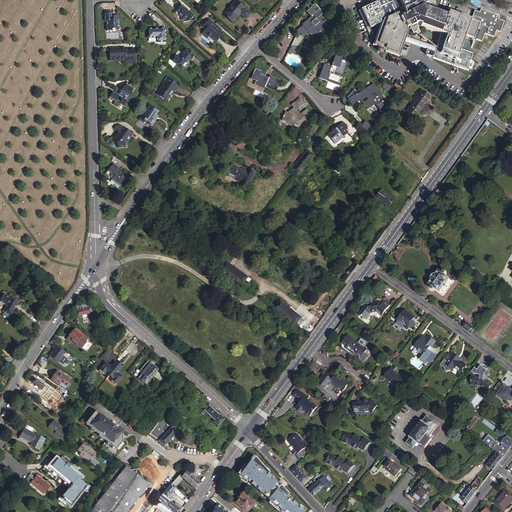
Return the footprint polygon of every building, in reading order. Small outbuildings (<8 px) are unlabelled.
[(378,0),(379,3),(380,5),(369,10),(377,26),(382,24),(386,22),(388,22),(379,44),(379,46),(378,47),(387,51),(398,55),(404,38),(405,35),(407,31),(408,29),(412,28),(411,30),(413,31),(414,33),(416,34),(418,33),(418,32),(419,32),(421,26),(441,34),(436,49),(434,53),(432,58),(467,71),(473,55),(460,50),(466,36),(482,42),(485,34),(494,37),(496,31),(501,33),(505,22),(499,20),(500,17),(496,15),(497,14),(495,14),(494,15),(489,13),(490,12),(487,11),(486,12),(484,11),(482,14),(477,12),(476,16),(477,18),(476,19),(474,20),(474,21),(452,13),(451,16),(436,10),(425,6),(422,0),(378,0)] [(422,0),(425,6),(436,10),(437,9),(437,7),(437,6),(437,4),(434,2),(432,0),(422,0)] [(246,21),(251,15),(236,2),(228,12),(229,13),(225,17),(233,24),(241,16),(246,21)] [(327,13),(319,3),(310,10),(315,17),(304,26),(305,27),(301,30),(302,31),(290,52),(298,51),(307,35),(305,34),(312,29),(316,33),(324,27),(329,32),(335,27),(328,19),(325,22),(321,17),(327,13)] [(380,5),(379,3),(363,10),(368,23),(365,24),(368,30),(377,26),(369,10),(380,5)] [(195,16),(190,12),(189,13),(188,12),(188,10),(183,5),(178,11),(181,14),(180,15),(182,18),(182,21),(184,23),(190,22),(195,16)] [(113,17),(113,11),(106,11),(106,23),(107,22),(107,32),(113,31),(113,30),(120,30),(120,20),(119,20),(118,16),(115,17),(114,17),(113,17)] [(221,30),(209,20),(202,27),(205,30),(202,34),(208,39),(211,36),(214,39),(213,40),(216,42),(223,35),(220,31),(221,30)] [(382,24),(375,42),(379,44),(388,22),(386,22),(382,24)] [(167,30),(149,30),(149,39),(158,39),(158,43),(167,43),(167,30)] [(398,55),(387,51),(386,53),(400,58),(405,43),(407,38),(410,32),(407,31),(405,35),(404,38),(398,55)] [(407,38),(405,43),(434,53),(436,49),(407,38)] [(136,64),(136,53),(127,54),(126,51),(126,49),(110,50),(111,62),(127,61),(127,65),(136,64)] [(189,61),(190,62),(195,56),(187,49),(179,58),(177,56),(173,61),(176,65),(177,64),(179,66),(178,67),(182,70),(183,69),(185,71),(189,66),(187,65),(186,64),(189,61)] [(346,57),(338,55),(335,62),(333,61),(327,62),(322,76),(330,79),(333,72),(345,77),(347,71),(349,71),(350,68),(348,67),(350,62),(345,60),(346,57)] [(261,71),(256,68),(252,78),(256,80),(255,83),(264,88),(265,85),(275,90),(280,80),(270,75),(269,77),(260,73),(261,71)] [(176,84),(170,79),(167,84),(165,82),(163,85),(164,86),(161,92),(159,96),(168,102),(173,94),(172,94),(173,92),(174,93),(176,94),(180,87),(176,85),(176,84)] [(387,100),(376,84),(359,94),(358,93),(349,98),(354,105),(368,96),(370,99),(364,103),(368,109),(377,104),(378,106),(387,100)] [(114,95),(110,101),(116,105),(114,108),(118,111),(120,108),(125,110),(128,105),(129,106),(133,101),(129,98),(133,91),(127,87),(122,93),(121,92),(118,97),(116,96),(114,95)] [(420,99),(428,105),(435,94),(427,89),(420,99)] [(305,103),(300,97),(291,104),(294,108),(288,112),(286,111),(282,120),(294,125),(297,123),(299,125),(312,114),(307,108),(300,114),(297,110),(305,103)] [(420,115),(428,105),(420,99),(413,110),(420,115)] [(155,120),(157,117),(159,114),(150,108),(140,122),(145,125),(146,123),(147,124),(147,123),(150,124),(149,125),(152,128),(157,121),(155,120)] [(346,144),(352,139),(345,130),(347,129),(341,123),(328,135),(335,144),(341,138),(346,144)] [(129,138),(130,136),(123,132),(114,144),(118,147),(119,152),(125,151),(125,149),(130,142),(129,140),(129,138)] [(298,176),(314,155),(308,150),(291,170),(297,175),(298,176)] [(476,172),(480,167),(468,158),(463,163),(476,172)] [(245,190),(255,172),(248,168),(246,171),(231,163),(225,175),(240,183),(238,187),(245,190)] [(128,177),(129,175),(126,173),(124,177),(120,174),(122,172),(114,167),(107,177),(114,182),(113,183),(118,186),(116,189),(121,192),(126,185),(127,185),(130,182),(128,181),(126,179),(128,177)] [(376,197),(389,207),(394,200),(381,190),(376,197)] [(241,286),(247,278),(225,261),(219,270),(241,286)] [(347,284),(360,267),(355,264),(351,269),(350,268),(341,280),(347,284)] [(446,276),(444,274),(445,272),(444,271),(443,271),(441,273),(439,271),(436,275),(435,275),(431,279),(432,281),(429,285),(432,287),(431,287),(430,288),(430,289),(430,290),(431,290),(432,290),(433,290),(433,289),(433,288),(435,290),(438,292),(441,288),(446,282),(449,278),(446,276)] [(14,317),(22,302),(18,300),(17,302),(15,301),(15,298),(7,294),(2,302),(9,305),(5,312),(7,313),(5,316),(7,317),(7,316),(9,317),(9,318),(11,319),(13,316),(14,317)] [(367,317),(368,315),(371,311),(372,310),(378,309),(384,313),(393,301),(387,296),(384,300),(381,298),(379,298),(379,299),(372,300),(372,304),(369,304),(367,302),(360,312),(367,317)] [(294,326),(301,318),(280,301),(274,309),(294,326)] [(399,319),(402,322),(407,325),(406,326),(407,327),(409,325),(414,328),(417,324),(413,321),(416,317),(405,310),(399,319)] [(474,330),(474,329),(465,322),(462,326),(462,327),(471,333),(472,332),(474,330)] [(88,337),(86,336),(76,327),(67,338),(68,339),(68,341),(70,343),(71,341),(80,348),(85,342),(85,341),(88,337)] [(354,347),(357,349),(356,350),(360,354),(360,357),(364,360),(369,354),(365,351),(368,347),(349,332),(343,342),(343,345),(351,351),(353,348),(354,347)] [(430,335),(426,332),(424,335),(418,343),(421,346),(420,349),(424,352),(425,351),(426,352),(423,356),(428,360),(433,354),(432,353),(435,349),(431,346),(434,343),(435,344),(439,339),(432,333),(430,335)] [(65,351),(57,345),(54,348),(56,349),(50,356),(58,361),(60,361),(64,356),(63,355),(65,351)] [(463,360),(455,353),(448,362),(445,360),(441,365),(445,368),(446,371),(452,370),(453,369),(455,370),(456,368),(462,372),(467,365),(462,361),(463,360)] [(117,363),(116,362),(113,365),(112,365),(110,367),(106,363),(100,370),(100,372),(103,374),(105,374),(106,373),(112,378),(111,380),(111,382),(114,384),(116,384),(122,377),(118,373),(119,371),(122,367),(120,366),(119,364),(117,363)] [(145,384),(158,369),(153,365),(153,366),(150,363),(137,377),(140,380),(141,380),(145,384)] [(391,373),(390,376),(397,382),(398,382),(398,383),(404,383),(404,374),(401,373),(397,370),(397,369),(393,365),(389,371),(391,373)] [(478,374),(478,375),(480,375),(480,377),(472,376),(471,384),(476,385),(475,384),(481,385),(488,390),(493,384),(488,380),(486,378),(484,377),(484,376),(485,376),(486,374),(486,369),(487,367),(484,367),(481,366),(479,366),(478,370),(475,370),(474,373),(478,374)] [(51,378),(64,391),(72,384),(58,371),(51,378)] [(349,380),(336,371),(335,373),(330,373),(324,373),(318,380),(325,386),(328,382),(334,382),(343,389),(349,380)] [(43,389),(45,386),(38,380),(37,379),(34,383),(42,390),(43,389)] [(511,388),(509,386),(508,387),(504,385),(497,393),(505,400),(506,398),(508,400),(511,394),(511,388)] [(307,398),(309,396),(297,388),(293,395),(299,399),(300,400),(300,399),(301,400),(300,402),(296,407),(297,409),(299,411),(302,411),(303,410),(309,415),(317,405),(307,398)] [(61,397),(60,397),(69,404),(71,402),(61,394),(60,396),(61,397)] [(369,402),(369,399),(359,400),(360,408),(364,408),(365,410),(369,410),(369,407),(371,409),(373,410),(378,403),(373,399),(371,401),(369,402)] [(224,419),(209,404),(205,408),(207,411),(206,412),(215,420),(213,421),(218,425),(224,419)] [(111,424),(96,411),(91,417),(85,424),(106,441),(102,445),(113,454),(123,442),(122,440),(125,437),(122,434),(122,433),(117,428),(119,426),(113,421),(111,424)] [(434,422),(427,416),(422,423),(421,422),(410,437),(411,437),(406,443),(413,449),(418,443),(425,448),(432,439),(430,437),(438,425),(434,422)] [(159,440),(158,441),(161,442),(165,445),(169,440),(173,435),(179,428),(173,424),(171,426),(170,427),(168,425),(170,422),(163,417),(150,434),(156,438),(157,437),(160,439),(159,440)] [(61,429),(63,427),(60,424),(59,424),(58,425),(56,424),(57,423),(57,421),(54,419),(48,427),(50,429),(51,428),(53,429),(56,432),(54,434),(61,439),(66,433),(61,429)] [(32,432),(34,428),(26,424),(20,437),(32,443),(31,445),(40,449),(45,439),(32,432)] [(364,450),(370,442),(363,437),(362,439),(354,434),(353,436),(344,432),(342,441),(351,444),(351,445),(352,445),(352,446),(354,448),(355,447),(356,448),(357,446),(358,446),(361,448),(364,450)] [(304,448),(308,445),(305,441),(303,442),(298,434),(288,442),(294,449),(291,451),(294,455),(295,455),(304,448)] [(488,436),(486,439),(499,449),(506,454),(509,449),(504,445),(502,447),(497,444),(498,443),(488,436)] [(499,449),(486,439),(484,442),(494,450),(497,452),(499,449)] [(502,442),(507,448),(511,444),(506,439),(502,442)] [(115,456),(125,444),(123,443),(123,442),(113,454),(115,456)] [(81,452),(80,454),(84,458),(88,461),(95,453),(87,445),(86,446),(83,444),(78,450),(81,452)] [(306,451),(304,448),(295,455),(297,458),(304,453),(306,451)] [(487,466),(493,470),(506,454),(499,449),(497,452),(487,466)] [(300,462),(306,456),(304,453),(297,458),(300,462)] [(348,473),(354,465),(348,460),(347,462),(339,456),(338,457),(329,454),(326,462),(335,466),(336,467),(336,468),(338,470),(339,469),(340,470),(341,469),(342,468),(345,471),(348,473)] [(55,456),(47,467),(46,468),(57,476),(63,481),(70,487),(69,488),(60,499),(71,507),(84,490),(87,487),(86,485),(79,480),(81,477),(83,475),(61,458),(60,460),(55,456)] [(291,497),(253,456),(246,466),(244,465),(237,475),(282,511),(304,511),(289,499),(291,497)] [(93,458),(89,462),(96,467),(100,463),(93,458)] [(400,468),(389,460),(383,467),(390,472),(389,473),(394,476),(400,468)] [(46,468),(47,467),(45,465),(43,468),(55,478),(57,476),(46,468)] [(127,465),(89,511),(126,511),(140,494),(141,495),(150,483),(145,479),(145,480),(131,468),(127,465)] [(291,470),(301,482),(307,478),(296,466),(291,470)] [(138,468),(131,468),(145,480),(138,468)] [(195,489),(200,483),(196,480),(184,469),(179,475),(195,489)] [(37,484),(42,488),(45,491),(47,490),(49,492),(52,489),(37,475),(30,482),(35,486),(37,484)] [(324,476),(320,480),(311,488),(309,490),(314,496),(323,487),(324,486),(327,489),(332,484),(324,476)] [(480,487),(484,482),(478,477),(474,482),(480,487)] [(180,481),(176,478),(171,484),(174,487),(180,481)] [(474,482),(470,486),(477,491),(480,487),(474,482)] [(431,491),(421,483),(411,496),(421,504),(431,491)] [(38,493),(42,488),(37,484),(35,486),(33,488),(38,493)] [(174,487),(171,484),(158,499),(167,507),(170,509),(173,511),(178,511),(183,506),(172,498),(170,501),(167,499),(176,488),(174,487)] [(460,499),(467,504),(477,491),(470,486),(460,499)] [(186,501),(188,499),(177,489),(175,492),(186,501)] [(494,503),(503,511),(511,500),(511,494),(506,489),(494,503)] [(244,511),(248,511),(255,504),(242,492),(234,502),(244,511)] [(449,511),(450,511),(441,503),(434,511),(435,511),(449,511)]
